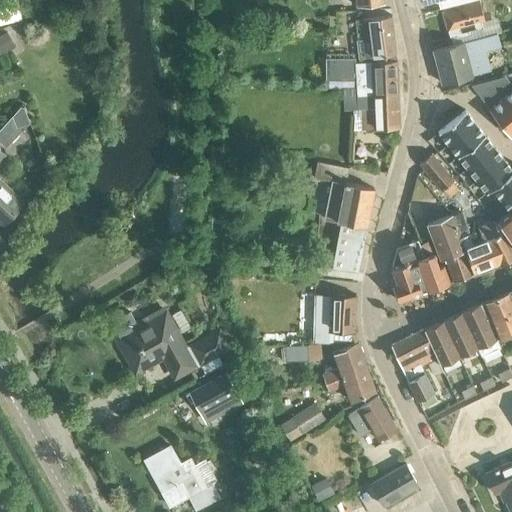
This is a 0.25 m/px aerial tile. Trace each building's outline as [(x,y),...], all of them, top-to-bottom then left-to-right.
[(478,0),(472,0),(466,2),(442,8),(449,37),(482,28),(480,21),(484,20),(478,0)] [(372,61),(396,59),(396,54),(392,14),(361,18),(365,42),(370,41),(372,60),(372,61)] [(432,51),(439,83),(472,74),(466,52),(499,43),(498,39),(505,38),(504,32),(432,51)] [(328,79),(353,79),(353,59),(328,58),(328,79)] [(357,94),(397,92),(396,59),(372,61),(372,60),(368,61),(353,60),(356,85),(357,94)] [(504,76),(471,86),(483,101),(508,81),(504,76)] [(398,126),(397,92),(357,94),(356,85),(342,86),(343,109),(345,109),(363,107),(363,128),(398,126)] [(511,90),(502,99),(511,111),(511,90)] [(511,111),(502,99),(489,108),(511,136),(511,134),(511,111)] [(464,110),(437,131),(439,134),(447,144),(474,122),(464,110)] [(474,122),(447,144),(456,156),(484,134),(474,122)] [(484,134),(456,156),(466,168),(494,146),(484,134)] [(494,146),(466,168),(475,180),(503,158),(494,146)] [(0,223),(1,224),(23,201),(0,179),(0,162),(7,155),(0,148),(0,223)] [(419,164),(442,192),(454,182),(431,154),(419,164)] [(511,169),(503,158),(475,180),(485,192),(490,188),(511,170),(511,169)] [(323,218),(339,222),(366,227),(373,193),(349,188),(349,182),(345,181),(347,167),(316,161),(313,177),(330,181),(323,218)] [(511,170),(490,188),(495,194),(500,200),(511,190),(511,170)] [(511,190),(500,200),(509,211),(509,212),(511,209),(511,190)] [(509,211),(497,221),(511,239),(511,209),(509,212),(509,211)] [(511,259),(511,251),(495,222),(479,227),(484,240),(472,245),(460,212),(454,214),(474,274),(511,259)] [(467,277),(474,274),(452,216),(427,225),(439,258),(444,257),(454,281),(467,277)] [(357,269),(366,227),(339,222),(334,250),(316,246),(314,265),(357,271),(357,269)] [(406,241),(423,292),(448,283),(442,265),(438,266),(432,251),(431,252),(427,240),(426,241),(423,235),(419,237),(420,242),(417,243),(415,238),(406,241)] [(398,300),(423,292),(406,241),(395,245),(389,267),(398,281),(394,282),(398,300)] [(511,289),(502,295),(511,317),(511,289)] [(313,342),(358,341),(355,332),(356,295),(315,295),(313,342)] [(496,337),(511,329),(511,317),(502,295),(482,303),(496,337)] [(497,338),(496,337),(482,303),(463,312),(478,347),(477,347),(480,355),(500,346),(496,338),(497,338)] [(218,326),(182,347),(161,310),(137,324),(139,327),(116,341),(134,372),(161,356),(173,377),(229,345),(218,326)] [(459,356),(477,347),(478,347),(463,312),(443,321),(459,356)] [(440,364),(459,356),(443,321),(424,330),(435,355),(440,364)] [(420,362),(435,355),(424,330),(391,346),(406,376),(419,401),(435,393),(420,362)] [(354,368),(366,364),(358,341),(333,350),(339,367),(322,373),(325,381),(355,370),(354,368)] [(283,346),(285,361),(322,358),(320,342),(283,346)] [(355,370),(325,381),(327,388),(344,382),(350,400),(375,391),(366,364),(354,368),(355,370)] [(497,373),(501,380),(511,374),(509,367),(497,373)] [(189,390),(201,411),(236,392),(224,371),(189,390)] [(479,381),(483,389),(494,384),(490,377),(479,381)] [(460,390),(464,398),(476,393),(472,384),(460,390)] [(372,428),(377,439),(396,428),(378,398),(360,409),(348,416),(354,426),(360,435),(372,428)] [(291,416),(301,432),(324,418),(314,402),(291,416)] [(185,456),(175,462),(165,444),(142,456),(148,467),(145,468),(165,504),(184,494),(191,508),(215,495),(207,480),(200,484),(185,456)] [(511,511),(511,460),(484,473),(493,492),(499,489),(509,511),(511,511)] [(270,466),(278,479),(286,474),(278,461),(270,466)] [(369,483),(382,505),(417,485),(405,463),(369,483)]
